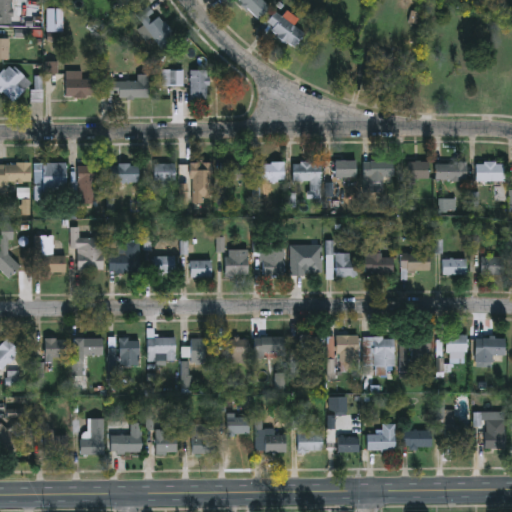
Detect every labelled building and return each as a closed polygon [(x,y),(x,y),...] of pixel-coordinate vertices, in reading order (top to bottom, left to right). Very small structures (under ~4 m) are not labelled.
[(0,22),(0,0),(14,0),(14,22),(0,22)] [(259,18),(239,0),(266,0),(271,4),(259,18)] [(159,47),(138,13),(153,4),(174,37),(159,47)] [(276,10),(283,15),(288,9),(299,18),(294,23),(306,32),(294,47),(265,24),(276,10)] [(350,49),(342,63),(318,48),(326,35),(350,49)] [(10,63),(30,81),(13,100),(0,88),(0,71),(7,63),(3,59),(0,59),(0,37),(10,37),(10,63)] [(511,52),(511,97),(488,95),(490,78),(499,79),(501,52),(511,52)] [(432,95),(433,67),(452,68),(452,77),(469,77),(469,96),(432,95)] [(82,69),(82,77),(93,77),(93,96),(66,96),(66,69),(82,69)] [(184,83),(164,83),(164,69),(184,69),(184,83)] [(191,69),(208,69),(208,98),(191,98),(191,69)] [(137,79),(137,73),(148,73),(148,96),(101,96),(101,79),(137,79)] [(357,176),(335,176),(335,159),(357,159),(357,176)] [(395,178),(365,178),(365,159),(395,159),(395,178)] [(66,161),(66,197),(35,197),(35,161),(66,161)] [(212,177),(190,177),(190,161),(212,162),(212,177)] [(246,177),(222,177),(222,161),(246,161),(246,177)] [(260,179),(260,161),(285,161),(285,179),(260,179)] [(321,161),(321,197),(310,197),(310,179),(293,179),(293,161),(321,161)] [(430,177),(408,177),(408,161),(430,161),(430,177)] [(436,179),(436,161),(467,161),(467,179),(436,179)] [(477,181),(477,161),(507,161),(507,181),(477,181)] [(0,162),(30,162),(30,181),(8,181),(8,191),(0,191),(0,162)] [(175,187),(154,187),(154,162),(175,162),(175,187)] [(102,181),(96,181),(96,203),(77,203),(77,163),(102,163),(102,181)] [(111,163),(140,163),(140,181),(111,181),(111,163)] [(0,221),(13,221),(13,272),(0,272),(0,221)] [(76,269),(76,247),(71,247),(71,226),(79,226),(79,236),(102,236),(102,269),(76,269)] [(66,254),(66,274),(40,275),(39,234),(53,234),(53,254),(66,254)] [(109,271),(109,253),(118,253),(118,239),(139,239),(139,271),(109,271)] [(321,244),(321,273),(291,273),(291,244),(321,244)] [(285,274),(261,274),(261,247),(285,247),(285,274)] [(248,275),(225,275),(225,248),(248,248),(248,275)] [(403,276),(402,251),(428,250),(429,276),(403,276)] [(504,273),(474,273),(474,250),(483,250),(483,255),(504,255),(504,273)] [(329,276),(329,251),(357,251),(357,276),(329,276)] [(365,273),(365,252),(395,252),(395,273),(365,273)] [(175,271),(151,271),(151,254),(175,254),(175,271)] [(466,257),(466,273),(442,273),(442,257),(466,257)] [(211,258),(211,275),(190,275),(190,258),(211,258)] [(175,335),(175,359),(148,359),(148,328),(154,328),(154,335),(175,335)] [(445,332),(466,332),(466,351),(445,352),(445,332)] [(255,334),(285,334),(285,354),(255,354),(255,334)] [(307,369),(293,369),(293,334),(321,334),(321,354),(307,354),(307,369)] [(328,342),(336,342),(336,334),(357,334),(357,351),(336,351),(336,377),(327,377),(328,342)] [(393,364),(387,364),(387,373),(371,373),(371,334),(393,334),(393,364)] [(430,334),(430,356),(408,357),(408,368),(400,368),(400,334),(430,334)] [(0,366),(0,343),(7,336),(19,349),(1,367),(0,366)] [(44,354),(44,336),(65,336),(65,354),(44,354)] [(102,353),(88,353),(88,360),(79,360),(79,336),(102,336),(102,353)] [(139,362),(118,362),(118,336),(139,336),(139,362)] [(212,360),(190,360),(190,336),(212,336),(212,360)] [(228,360),(228,336),(249,336),(249,360),(228,360)] [(505,336),(505,353),(493,353),(493,360),(475,360),(475,336),(505,336)] [(226,433),(226,413),(249,413),(249,433),(226,433)] [(286,449),(257,450),(256,414),(263,414),(263,428),(285,428),(286,449)] [(80,453),(80,436),(90,436),(90,417),(104,417),(104,453),(80,453)] [(9,454),(0,445),(0,421),(1,420),(22,441),(9,454)] [(140,451),(111,451),(111,434),(130,434),(130,421),(140,421),(140,451)] [(395,421),(395,448),(367,448),(367,432),(382,432),(382,421),(395,421)] [(192,422),(214,422),(214,452),(192,452),(192,422)] [(471,447),(445,447),(445,425),(471,425),(471,447)] [(297,450),(297,427),(322,427),(322,450),(297,450)] [(55,433),(68,433),(68,450),(44,451),(44,428),(55,428),(55,433)] [(165,428),(165,432),(176,432),(176,452),(155,452),(155,428),(165,428)] [(431,428),(431,446),(401,446),(401,428),(431,428)] [(484,446),(484,429),(506,429),(506,446),(484,446)] [(359,451),(337,451),(337,434),(359,434),(359,451)]
